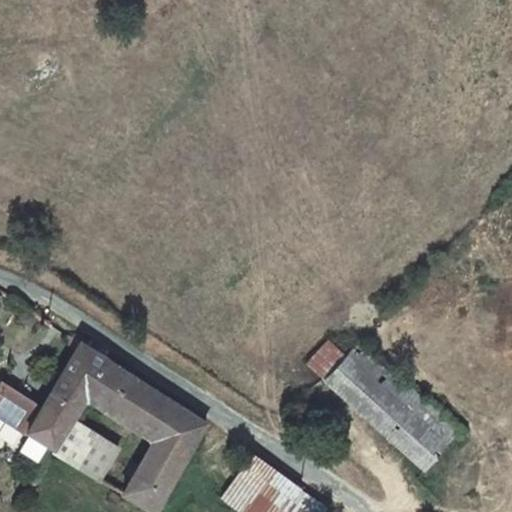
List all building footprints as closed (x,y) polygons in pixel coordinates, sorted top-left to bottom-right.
[(466,427),(363,344),(328,384),(433,468),(466,427)] [(0,417),(56,453),(61,444),(70,430),(84,406),(109,366),(79,347),(45,407),(4,382),(0,389),(0,417)] [(135,419),(150,392),(109,366),(84,406),(116,425),(123,412),(135,419)] [(153,447),(177,408),(150,392),(135,419),(123,412),(116,425),(153,447)] [(154,511),(161,511),(210,428),(177,408),(153,447),(125,494),(154,511)] [(114,457),(70,430),(61,444),(74,452),(69,460),(101,480),(114,457)] [(74,452),(61,444),(56,453),(69,460),(74,452)] [(232,511),(285,511),(300,490),(247,454),(216,501),(232,511)]
